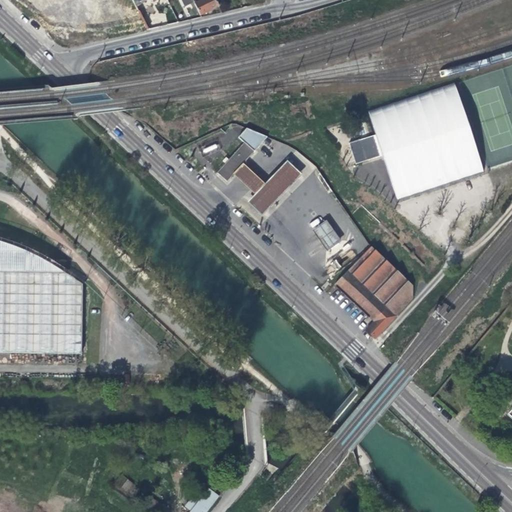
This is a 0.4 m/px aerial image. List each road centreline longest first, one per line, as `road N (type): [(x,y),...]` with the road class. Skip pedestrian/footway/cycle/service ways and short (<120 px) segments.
road 1 (secondary): [(51,64),(349,350)]
road 2 (residential): [(251,406),(251,393),(0,164)]
road 3 (residential): [(51,64),(282,11)]
road 4 (secondary): [(464,461),(349,350)]
